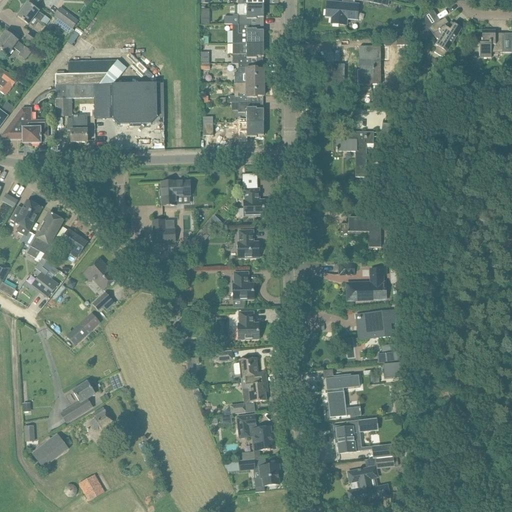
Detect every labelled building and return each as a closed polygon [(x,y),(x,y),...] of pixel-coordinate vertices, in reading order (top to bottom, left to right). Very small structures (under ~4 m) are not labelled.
[(327,2),(326,18),(332,18),(331,25),(346,26),(346,20),(350,20),(353,20),(357,21),(359,5),(354,5),(354,0),(342,0),(342,4),(327,2)] [(21,9),(17,14),(19,16),(18,17),(26,23),(29,25),(30,24),(35,18),(44,25),(46,26),(50,21),(45,17),(45,18),(39,13),(39,12),(36,10),(28,4),(23,10),(21,9)] [(224,17),(224,25),(233,25),(251,25),(251,20),(257,20),(257,18),(264,18),(264,5),(246,5),(238,5),(238,15),(233,15),(233,17),(224,17)] [(61,8),(54,16),(58,19),(73,29),(73,30),(79,22),(61,8)] [(422,18),(419,30),(428,24),(424,17),(422,18)] [(58,19),(54,24),(69,35),(73,29),(58,19)] [(430,28),(431,31),(436,38),(439,40),(436,45),(438,47),(435,53),(441,57),(444,57),(445,55),(456,37),(462,29),(454,24),(452,27),(449,25),(445,19),(430,28)] [(233,25),(233,44),(264,45),(264,31),(257,31),(257,30),(251,30),(251,25),(233,25)] [(477,42),(477,43),(478,43),(478,44),(479,44),(480,44),(480,58),(490,58),(491,58),(491,54),(503,53),(511,53),(511,34),(502,34),(495,34),(491,34),(491,31),(482,31),(482,39),(479,39),(478,40),(477,40),(477,41),(477,42)] [(0,40),(0,49),(4,52),(8,55),(13,48),(21,54),(19,56),(25,61),(32,53),(17,42),(18,42),(6,33),(0,40)] [(26,39),(36,46),(40,40),(31,33),(26,39)] [(410,38),(396,38),(397,51),(407,51),(406,46),(410,46),(410,38)] [(233,64),(238,64),(251,64),(251,59),(257,59),(257,58),(258,58),(258,59),(261,59),(261,58),(264,58),(264,45),(233,44),(233,64)] [(381,47),(369,47),(359,48),(359,56),(360,56),(360,75),(359,75),(359,85),(382,85),(381,47)] [(234,73),(234,84),(235,84),(264,84),(264,71),(257,71),(257,69),(251,69),(251,64),(238,64),(238,73),(234,73)] [(0,86),(2,87),(0,89),(0,92),(6,97),(13,87),(17,81),(6,72),(2,79),(0,77),(0,86)] [(55,75),(55,86),(56,86),(95,86),(100,86),(109,74),(55,75)] [(100,86),(95,86),(95,99),(94,120),(113,119),(119,125),(152,125),(158,119),(164,118),(163,84),(100,86)] [(232,103),(232,104),(238,104),(251,104),(251,98),(257,98),(257,97),(264,97),(264,84),(235,84),(234,84),(234,96),(230,96),(230,104),(232,103)] [(56,86),(56,99),(72,99),(95,99),(95,86),(56,86)] [(56,99),(55,99),(55,108),(58,108),(58,118),(71,118),(71,117),(71,104),(72,104),(72,99),(56,99)] [(251,104),(238,104),(238,113),(247,113),(247,123),(264,123),(264,110),(263,110),(257,110),(257,109),(251,109),(251,104)] [(1,137),(1,141),(23,140),(23,145),(41,144),(41,138),(48,138),(48,121),(30,121),(30,109),(21,108),(7,129),(1,137)] [(0,128),(1,127),(7,118),(9,115),(0,109),(0,128)] [(380,110),(359,110),(359,118),(364,118),(364,126),(380,126),(380,110)] [(71,120),(68,120),(68,131),(71,131),(71,143),(87,143),(87,117),(71,117),(71,118),(71,120)] [(239,123),(239,143),(247,143),(247,138),(257,138),(257,136),(264,136),(264,123),(247,123),(239,123)] [(213,124),(203,124),(203,137),(213,137),(213,124)] [(382,133),(381,133),(381,138),(395,139),(395,125),(383,124),(382,133)] [(336,149),(336,153),(338,153),(338,152),(356,152),(356,170),(355,170),(355,178),(365,178),(366,178),(366,150),(366,145),(374,145),(374,133),(342,133),(342,141),(337,141),(336,149)] [(243,190),(244,190),(245,201),(244,201),(244,218),(265,217),(264,201),(259,201),(259,189),(257,189),(256,176),(243,176),(243,190)] [(190,198),(190,182),(161,184),(162,192),(160,192),(160,197),(162,197),(162,208),(176,207),(176,198),(190,198)] [(2,202),(14,208),(18,202),(6,195),(2,202)] [(29,232),(43,207),(28,199),(22,209),(18,207),(10,221),(19,226),(17,231),(18,233),(27,238),(30,232),(29,232)] [(27,238),(23,243),(31,247),(39,252),(35,261),(39,263),(42,259),(55,237),(63,222),(53,216),(53,215),(52,214),(51,215),(49,214),(36,237),(29,233),(27,238)] [(380,218),(358,219),(348,219),(348,225),(341,225),(341,237),(369,237),(369,248),(381,248),(380,218)] [(165,221),(152,222),(153,245),(166,245),(166,243),(175,243),(175,230),(165,230),(165,221)] [(76,260),(87,243),(68,231),(61,241),(55,237),(42,259),(49,265),(63,244),(73,250),(70,255),(76,260)] [(253,231),(238,232),(239,242),(238,242),(238,260),(259,259),(259,243),(254,243),(253,231)] [(42,274),(32,286),(48,299),(58,286),(51,281),(58,272),(42,260),(35,270),(42,274)] [(99,260),(92,267),(84,274),(90,282),(93,280),(104,292),(117,279),(99,260)] [(9,268),(0,263),(0,281),(1,283),(9,268)] [(354,264),(339,265),(339,276),(354,275),(354,264)] [(386,277),(385,270),(370,270),(371,284),(349,284),(350,295),(347,295),(347,302),(386,301),(386,284),(383,284),(383,277),(386,277)] [(164,272),(155,282),(161,287),(170,277),(164,272)] [(254,301),(254,284),(249,284),(248,273),(233,273),(234,284),(233,284),(229,284),(230,294),(233,294),(233,301),(254,301)] [(0,290),(12,297),(15,291),(3,284),(0,289),(0,290)] [(93,305),(99,311),(111,300),(106,294),(93,305)] [(357,315),(360,341),(368,340),(368,338),(379,337),(379,339),(390,338),(389,324),(397,323),(396,311),(387,312),(388,316),(377,317),(377,318),(372,319),(372,314),(357,315)] [(238,324),(238,341),(259,340),(259,324),(254,324),(253,313),(238,313),(239,324),(238,324)] [(80,325),(67,337),(75,346),(100,324),(93,316),(82,326),(80,325)] [(398,345),(386,346),(386,354),(399,353),(398,345)] [(216,353),(217,361),(231,359),(231,351),(216,353)] [(378,365),(400,362),(399,353),(386,354),(377,355),(378,365)] [(258,376),(256,359),(239,361),(240,364),(235,365),(234,366),(235,374),(236,375),(241,374),(242,384),(256,382),(256,385),(264,384),(263,376),(258,376)] [(400,366),(382,367),(383,380),(401,379),(400,366)] [(333,379),(326,380),(327,392),(328,391),(328,395),(327,395),(328,406),(326,407),(327,419),(331,419),(346,417),(344,393),(343,390),(360,388),(359,377),(351,377),(351,376),(333,377),(333,379)] [(266,402),(264,384),(256,385),(256,382),(242,384),(242,390),(250,389),(252,403),(266,402)] [(86,412),(92,408),(87,399),(95,395),(87,383),(73,392),(79,402),(60,414),(67,424),(86,412)] [(200,393),(194,395),(198,403),(203,401),(200,393)] [(31,404),(23,404),(24,413),(31,413),(31,404)] [(230,408),(225,416),(247,414),(246,404),(230,406),(230,408)] [(103,408),(92,416),(104,434),(114,427),(103,408)] [(255,416),(236,418),(239,440),(252,438),(254,453),(255,453),(260,452),(270,451),(270,450),(273,450),(273,449),(275,447),(275,443),(272,442),(272,441),(270,428),(256,430),(254,417),(255,416)] [(231,417),(222,418),(223,426),(232,425),(231,417)] [(347,426),(333,427),(334,440),(338,441),(339,455),(360,452),(360,449),(362,449),(361,441),(354,441),(353,432),(374,429),(373,420),(377,420),(377,419),(346,422),(347,426)] [(34,433),(25,433),(25,441),(35,441),(34,433)] [(393,445),(371,447),(373,459),(394,457),(393,445)] [(39,449),(32,455),(44,470),(51,465),(39,449)] [(394,458),(375,459),(377,469),(394,467),(394,458)] [(230,470),(240,469),(240,471),(255,470),(254,460),(230,463),(230,470)] [(259,468),(260,475),(261,479),(254,480),(256,494),(264,493),(263,487),(279,486),(277,466),(259,468)] [(350,505),(388,497),(390,497),(387,486),(373,489),(371,480),(378,478),(377,469),(367,470),(360,472),(358,471),(358,472),(348,474),(351,490),(347,491),(350,505)] [(95,475),(79,485),(89,502),(106,493),(95,475)] [(399,493),(392,495),(394,505),(399,504),(403,503),(400,493),(399,493)]
